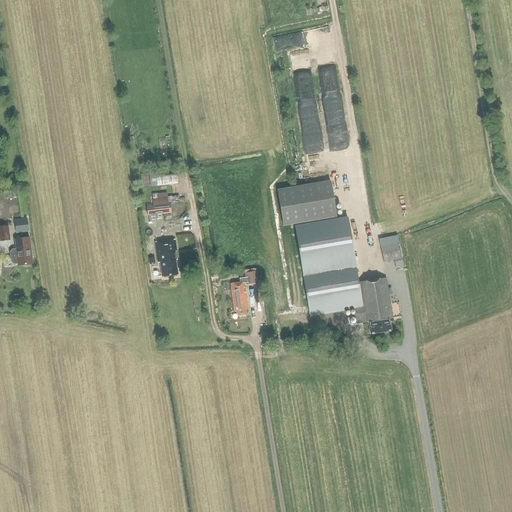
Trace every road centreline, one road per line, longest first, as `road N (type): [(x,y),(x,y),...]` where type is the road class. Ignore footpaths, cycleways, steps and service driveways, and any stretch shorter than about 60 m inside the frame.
road 1 (track): [(283,511),(258,355),(252,343),(217,332),(211,321),(159,0)]
road 2 (track): [(382,267),(362,252),(329,0)]
road 3 (track): [(465,0),(492,167),(511,202)]
